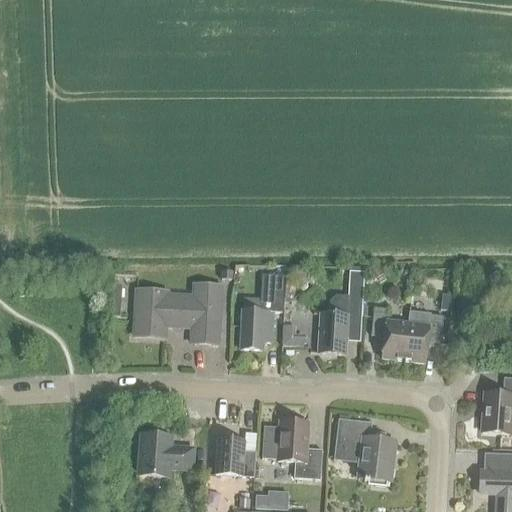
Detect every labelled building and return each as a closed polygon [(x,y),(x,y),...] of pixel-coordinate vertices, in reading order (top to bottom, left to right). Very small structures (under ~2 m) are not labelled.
[(384,273),(378,264),(366,271),(372,281),(384,273)] [(232,282),(232,273),(220,273),(219,281),(232,282)] [(319,316),(317,356),(345,357),(346,344),(347,318),(361,318),(361,314),(362,301),(364,274),(349,273),(347,298),(335,297),(329,303),(328,316),(319,316)] [(241,312),(239,352),(261,353),(262,344),(270,344),(272,313),(282,314),(283,278),(261,277),(260,301),(263,301),(262,313),(243,312),(241,312)] [(190,345),(217,346),(221,289),(194,287),(193,299),(166,297),(167,293),(136,291),(133,338),(164,340),(164,328),(191,329),(190,345)] [(452,313),(454,297),(442,296),(440,312),(452,313)] [(111,306),(111,319),(120,319),(121,304),(112,303),(111,306)] [(386,324),(387,312),(373,310),(372,320),(370,338),(383,340),(380,361),(402,363),(407,326),(386,324)] [(443,318),(415,315),(408,314),(407,326),(402,363),(424,366),(427,345),(439,346),(443,318)] [(360,344),(361,318),(347,318),(346,344),(360,344)] [(305,348),(305,339),(293,339),(293,327),(285,326),(284,347),(305,348)] [(484,395),(481,435),(510,437),(511,437),(511,381),(503,380),(502,396),(484,395)] [(394,443),(369,440),(370,426),(338,422),(333,462),(359,465),(357,481),(374,483),(373,488),(385,489),(385,484),(389,485),(394,443)] [(279,424),(279,432),(264,431),(264,430),(263,430),(261,461),(262,462),(262,460),(277,460),(277,464),(294,465),(293,481),(319,482),(321,452),(305,451),(306,425),(279,424)] [(170,449),(171,439),(139,437),(136,478),(168,480),(169,472),(191,473),(193,451),(170,449)] [(243,454),(243,444),(217,442),(214,477),(253,480),(255,455),(243,454)] [(511,511),(511,464),(501,464),(500,476),(479,475),(479,495),(496,496),(495,511),(511,511)] [(255,511),(266,511),(267,499),(255,499),(255,511)] [(238,511),(249,511),(250,501),(239,500),(238,511)]
